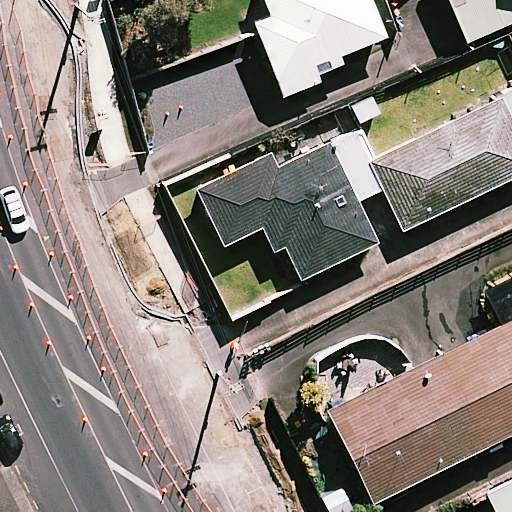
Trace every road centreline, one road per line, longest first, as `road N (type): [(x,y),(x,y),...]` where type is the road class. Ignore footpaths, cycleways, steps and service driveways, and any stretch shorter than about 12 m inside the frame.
road 1 (secondary): [(42,129),(82,285),(190,511)]
road 2 (secondary): [(109,511),(0,272)]
road 3 (secondary): [(5,0),(38,39),(46,63),(42,129)]
